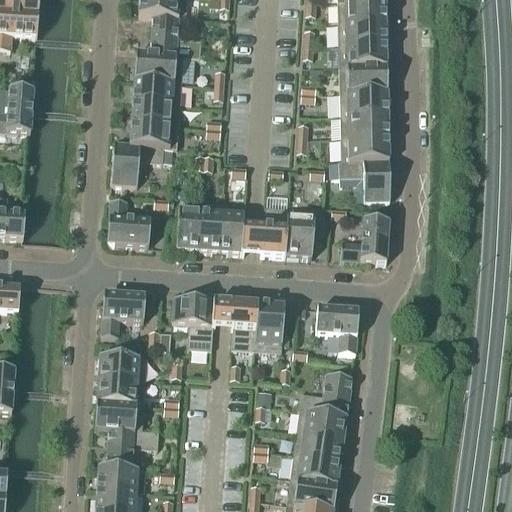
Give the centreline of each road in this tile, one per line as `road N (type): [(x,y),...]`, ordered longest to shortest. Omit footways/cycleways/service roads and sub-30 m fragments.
road 1 (residential): [(410,0),(417,65),(410,252),(385,295)]
road 2 (residential): [(89,276),(385,295)]
road 3 (residential): [(108,0),(89,276)]
road 4 (residential): [(89,276),(72,511)]
road 5 (residential): [(385,295),(364,511)]
